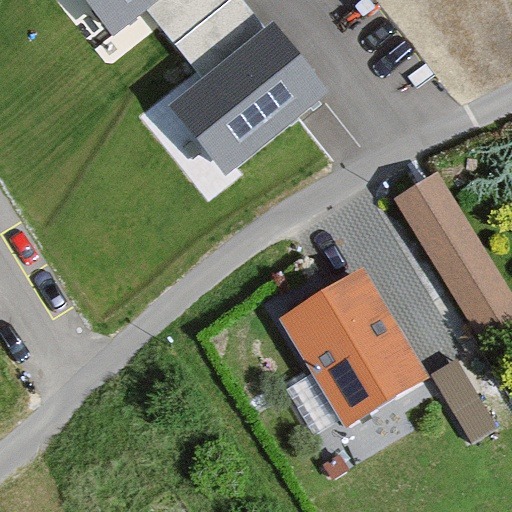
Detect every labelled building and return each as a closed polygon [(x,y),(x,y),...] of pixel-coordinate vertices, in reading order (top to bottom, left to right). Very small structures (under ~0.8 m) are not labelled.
[(82,0),(111,36),(156,0),(82,0)] [(169,108),(223,176),(329,93),(274,25),(169,108)] [(511,306),(437,183),(399,206),(481,340),(511,321),(511,306)] [(424,383),(363,283),(287,328),(348,429),(424,383)] [(473,432),(499,419),(466,351),(440,364),(473,432)]
